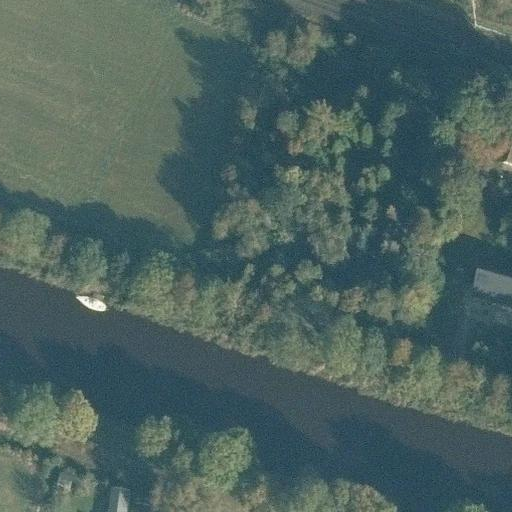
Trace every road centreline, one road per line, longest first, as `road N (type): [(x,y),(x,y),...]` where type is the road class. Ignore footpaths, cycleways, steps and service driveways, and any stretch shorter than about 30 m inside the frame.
road 1 (track): [(350,338),(197,290),(0,213)]
road 2 (residential): [(511,388),(350,338)]
